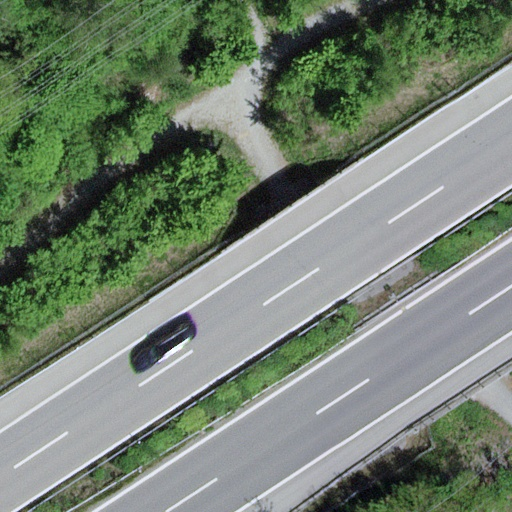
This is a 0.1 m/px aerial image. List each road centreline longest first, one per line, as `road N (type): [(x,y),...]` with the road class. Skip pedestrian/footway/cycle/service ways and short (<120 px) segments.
road 1 (motorway): [(511,141),(0,478)]
road 2 (track): [(511,409),(277,193),(245,116),(250,77)]
road 3 (motorway): [(166,511),(511,286)]
